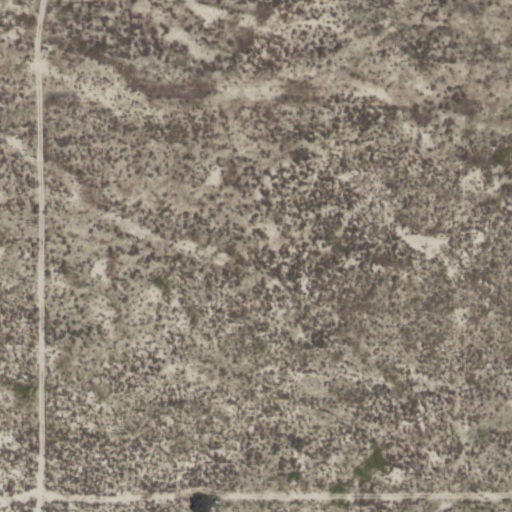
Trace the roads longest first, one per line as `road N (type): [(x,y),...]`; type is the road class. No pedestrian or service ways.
road 1 (track): [(33,511),(41,0)]
road 2 (track): [(511,501),(0,508)]
